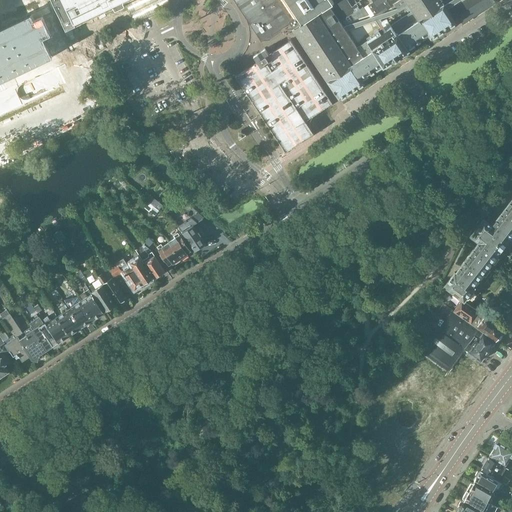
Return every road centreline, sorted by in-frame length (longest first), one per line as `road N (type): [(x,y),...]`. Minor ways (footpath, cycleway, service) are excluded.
road 1 (residential): [(0,405),(295,212)]
road 2 (residential): [(511,65),(295,212)]
road 3 (secondary): [(414,511),(482,412)]
